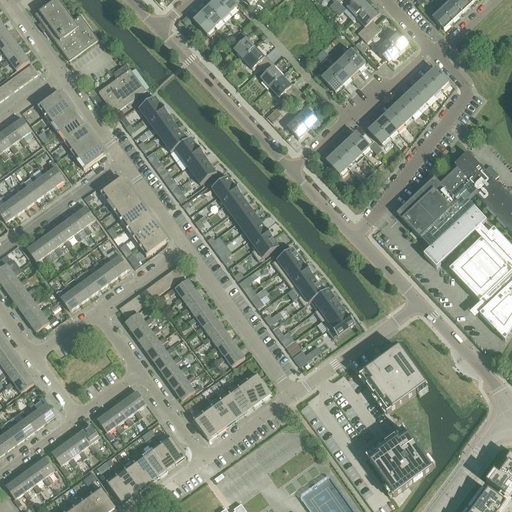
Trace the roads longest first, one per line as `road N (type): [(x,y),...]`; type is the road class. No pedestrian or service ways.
road 1 (residential): [(356,239),(467,96),(438,55)]
road 2 (unclassified): [(290,171),(158,29)]
road 3 (residential): [(290,397),(188,247)]
road 4 (residential): [(290,397),(418,303)]
road 5 (unclassified): [(507,426),(507,401),(488,374),(418,303)]
road 6 (residential): [(0,249),(125,159)]
road 7 (residential): [(249,16),(347,121)]
